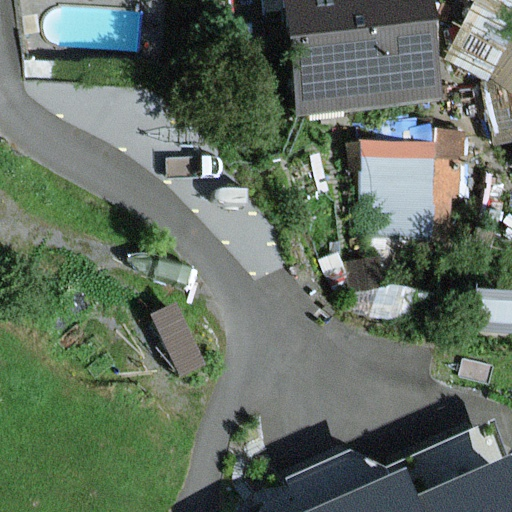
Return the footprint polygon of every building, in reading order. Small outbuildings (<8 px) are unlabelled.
[(411,0),(270,0),(283,128),(422,115),(411,0)] [(511,88),(498,91),(511,168),(511,88)] [(457,141),(362,140),(361,245),(441,246),(442,200),(456,200),(457,141)] [(511,511),(511,507),(497,473),(406,511),(511,511)] [(397,511),(387,488),(332,511),(397,511)]
